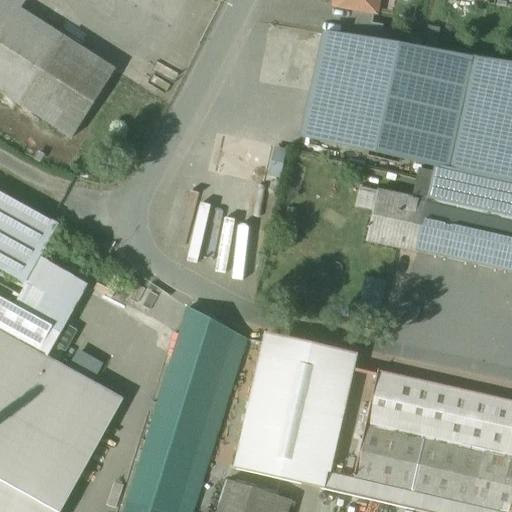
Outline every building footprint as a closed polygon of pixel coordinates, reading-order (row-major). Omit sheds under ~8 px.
[(24,0),(0,0),(0,98),(69,140),(110,73),(16,15),(24,0)] [(331,0),(328,14),(374,22),(378,0),(331,0)] [(511,61),(320,28),(298,149),(416,170),(411,195),(410,199),(511,220),(511,61)] [(55,219),(0,188),(0,342),(40,364),(86,281),(36,254),(55,219)] [(511,221),(375,192),(363,243),(511,276),(511,221)] [(364,278),(356,309),(376,314),(384,282),(364,278)] [(196,511),(244,346),(180,327),(126,511),(196,511)] [(352,357),(262,338),(232,474),(409,511),(511,511),(511,410),(348,376),(352,357)] [(0,511),(49,511),(110,404),(40,364),(0,342),(0,511)] [(285,511),(288,504),(225,484),(216,511),(285,511)]
